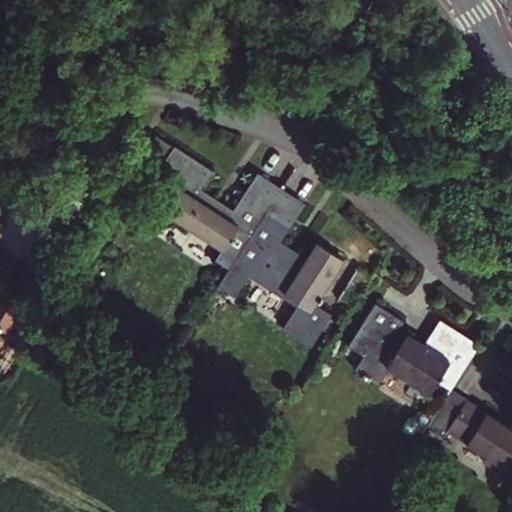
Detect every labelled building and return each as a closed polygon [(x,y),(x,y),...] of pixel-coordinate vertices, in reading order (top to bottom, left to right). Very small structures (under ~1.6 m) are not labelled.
[(264,211),(241,195),(230,213),(197,192),(207,177),(194,169),(187,164),(169,153),(158,171),(176,183),(172,188),(170,187),(155,211),(217,250),(233,260),(237,253),(264,211)] [(258,169),(241,195),(264,211),(270,202),(281,184),(258,169)] [(270,202),(291,216),(303,198),(281,184),(270,202)] [(320,293),(347,251),(319,233),(308,251),(280,234),(291,216),(270,202),(264,211),(237,253),(255,266),(302,297),(287,320),(312,339),(336,304),(320,293)] [(233,260),(217,250),(212,257),(229,266),(233,260)] [(233,260),(229,266),(219,282),(238,293),(255,266),(237,253),(233,260)] [(0,328),(5,332),(24,302),(0,286),(0,283),(3,279),(0,276),(0,328)] [(442,377),(455,386),(482,345),(465,334),(449,358),(432,347),(410,333),(407,338),(399,332),(408,320),(381,301),(352,342),(368,353),(360,366),(382,380),(392,366),(433,392),(442,377)] [(449,358),(465,334),(446,323),(432,347),(449,358)] [(478,453),(502,417),(469,395),(444,430),(478,453)] [(502,417),(478,453),(483,457),(479,463),(508,482),(511,475),(511,423),(508,421),(502,417)]
